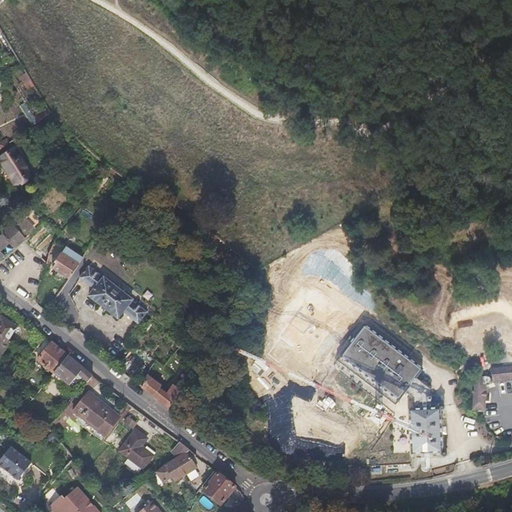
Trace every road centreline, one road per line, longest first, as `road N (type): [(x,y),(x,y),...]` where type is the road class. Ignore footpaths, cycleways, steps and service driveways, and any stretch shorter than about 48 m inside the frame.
road 1 (residential): [(0,289),(259,492)]
road 2 (tertiary): [(299,493),(369,494),(511,468)]
